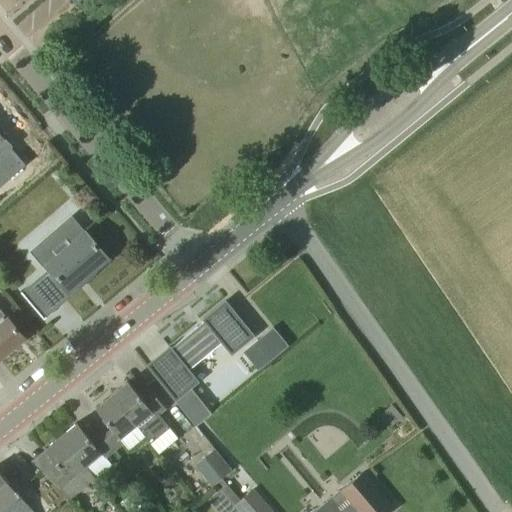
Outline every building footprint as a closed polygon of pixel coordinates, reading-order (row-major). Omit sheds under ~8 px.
[(0,157),(22,140),(0,112),(0,157)] [(44,319),(46,317),(42,312),(58,297),(60,299),(84,278),(85,279),(83,281),(84,282),(111,258),(110,257),(108,260),(107,259),(107,258),(84,231),(71,241),(61,229),(38,248),(49,260),(47,263),(47,262),(46,263),(52,270),(24,294),(22,291),(21,291),(44,319)] [(227,306),(150,369),(174,397),(173,398),(175,400),(187,389),(196,381),(187,369),(222,341),(235,357),(256,339),(227,306)] [(0,356),(1,357),(24,338),(7,317),(6,317),(0,310),(0,356)] [(273,359),(257,341),(244,352),(259,370),(273,359)] [(170,427),(157,412),(164,406),(146,385),(137,392),(128,381),(110,395),(139,429),(139,428),(151,442),(170,427)] [(188,391),(187,389),(175,400),(190,419),(191,418),(203,409),(188,391)] [(125,440),(139,429),(110,395),(95,407),(107,422),(97,430),(114,450),(125,440)] [(114,450),(97,430),(89,436),(77,422),(60,436),(94,478),(95,478),(96,478),(112,465),(105,457),(114,450)] [(70,498),(94,478),(60,436),(44,449),(56,464),(44,473),(70,498)] [(211,485),(222,476),(231,470),(215,450),(196,466),(211,485)] [(34,511),(31,507),(0,472),(0,511),(34,511)] [(351,503),(358,511),(385,511),(392,506),(364,472),(341,491),(351,503)] [(207,501),(217,511),(240,511),(220,490),(207,501)] [(133,492),(118,505),(123,511),(137,511),(145,506),(133,492)] [(273,511),(266,503),(255,511),(358,511),(351,503),(340,511),(273,511)]
